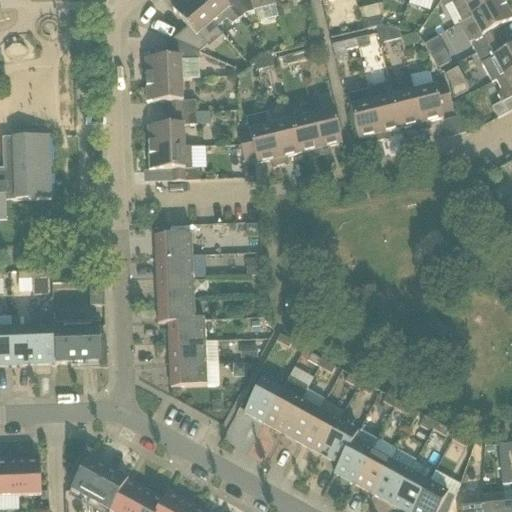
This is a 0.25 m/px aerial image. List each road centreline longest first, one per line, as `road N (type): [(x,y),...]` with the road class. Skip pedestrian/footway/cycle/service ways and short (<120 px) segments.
road 1 (residential): [(121,415),(118,203)]
road 2 (residential): [(118,203),(114,41),(136,0)]
road 3 (residential): [(121,415),(297,511)]
road 4 (residential): [(118,203),(264,196)]
road 5 (residential): [(0,417),(121,415)]
